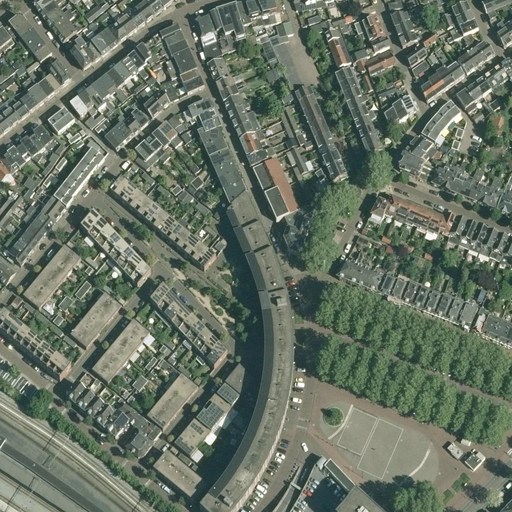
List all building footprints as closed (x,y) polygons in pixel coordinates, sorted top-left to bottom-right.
[(41,0),(36,5),(35,9),(39,15),(54,4),(57,1),(59,0),(41,0)] [(54,4),(39,15),(45,23),(59,12),(58,10),(56,8),(62,3),(66,0),(59,0),(57,1),(54,4)] [(141,0),(142,0),(144,4),(155,18),(164,11),(155,0),(141,0)] [(155,0),(164,11),(170,5),(173,3),(170,0),(155,0)] [(260,20),(265,19),(267,28),(272,27),(265,0),(253,3),(260,20)] [(276,0),(267,0),(265,0),(272,27),(277,26),(277,25),(281,24),(279,16),(280,16),(276,0)] [(292,0),(296,13),(304,11),(303,7),(301,8),(300,2),(302,2),(302,3),(305,2),(304,0),(292,0)] [(313,0),(304,0),(305,2),(302,3),(302,2),(300,2),(301,8),(303,7),(304,11),(311,9),(310,7),(315,5),(313,0)] [(316,10),(326,8),(325,4),(324,4),(323,0),(313,0),(315,5),(316,10)] [(487,15),(494,12),(511,4),(511,0),(492,0),(491,1),(486,3),(481,5),(486,15),(487,15)] [(258,29),(256,21),(260,20),(253,3),(244,5),(250,22),(251,27),(252,30),(258,29)] [(107,4),(100,9),(103,13),(109,8),(107,4)] [(139,5),(134,9),(146,25),(155,18),(144,4),(141,7),(139,5)] [(390,13),(403,10),(400,4),(395,4),(388,6),(390,13)] [(452,11),(454,15),(448,17),(448,16),(441,18),(444,25),(470,14),(467,4),(452,11)] [(246,28),(251,27),(250,22),(244,5),(235,7),(245,40),(248,48),(257,45),(255,37),(254,37),(253,34),(249,36),(246,28)] [(98,6),(90,13),(96,20),(104,13),(103,13),(100,9),(98,6)] [(437,6),(423,10),(424,16),(442,12),(441,6),(437,6)] [(234,8),(226,10),(233,35),(234,34),(237,43),(245,40),(242,30),(235,7),(234,8)] [(375,14),(373,7),(361,12),(361,13),(362,19),(375,14)] [(131,15),(126,18),(137,32),(144,27),(146,25),(134,9),(129,13),(131,15)] [(59,12),(45,23),(51,31),(65,19),(71,15),(72,14),(69,10),(62,16),(61,14),(59,12)] [(239,51),(237,43),(234,34),(233,35),(226,10),(217,13),(223,31),(226,40),(231,54),(239,51)] [(497,17),(494,12),(487,15),(490,21),(497,17)] [(90,13),(84,18),(89,25),(96,20),(90,13)] [(215,34),(219,32),(222,38),(220,39),(220,41),(218,42),(218,43),(223,57),(231,54),(226,40),(223,31),(217,13),(216,13),(210,16),(209,16),(215,34)] [(351,17),(353,23),(353,22),(362,19),(361,13),(351,17)] [(408,18),(410,18),(409,13),(406,14),(392,19),(392,20),(395,29),(410,24),(408,18)] [(121,20),(116,23),(117,25),(118,24),(118,25),(117,26),(127,39),(137,32),(126,18),(123,14),(119,17),(121,20)] [(474,23),(470,14),(444,25),(447,31),(453,29),(452,27),(453,26),(455,31),(474,23)] [(65,19),(51,31),(57,38),(71,27),(68,23),(74,18),(71,15),(65,19)] [(105,15),(99,20),(102,24),(108,19),(105,15)] [(199,21),(196,24),(201,40),(215,34),(209,16),(199,21)] [(351,17),(344,19),(345,25),(347,25),(353,23),(351,17)] [(362,23),(364,31),(360,32),(361,36),(362,36),(381,29),(377,18),(362,23)] [(10,26),(6,29),(11,37),(12,36),(12,37),(27,25),(23,20),(18,19),(9,26),(10,26)] [(344,19),(331,23),(333,30),(339,28),(345,25),(344,19)] [(331,22),(320,26),(320,29),(326,28),(327,32),(328,32),(333,30),(331,23),(331,22)] [(462,39),(466,37),(470,35),(478,32),(474,23),(455,31),(457,35),(452,38),(452,39),(447,41),(446,42),(447,45),(462,39)] [(275,28),(276,32),(278,37),(279,40),(287,38),(294,36),(291,24),(281,26),(281,27),(275,28)] [(395,29),(399,39),(413,34),(417,32),(417,30),(413,32),(410,24),(395,29)] [(501,34),(497,37),(504,50),(511,43),(511,42),(501,24),(497,27),(501,34)] [(501,24),(511,42),(511,26),(510,28),(508,24),(503,27),(501,24)] [(18,37),(22,42),(33,33),(27,25),(12,37),(14,40),(18,37)] [(111,25),(106,29),(118,46),(127,39),(117,26),(116,27),(114,29),(111,25)] [(347,25),(345,25),(339,28),(341,35),(342,35),(342,36),(347,34),(345,28),(347,27),(347,25)] [(313,37),(327,32),(326,28),(320,29),(320,26),(310,29),(313,37)] [(71,27),(57,38),(63,46),(77,35),(82,32),(81,31),(80,29),(78,27),(74,31),(71,27)] [(95,28),(91,31),(95,36),(97,35),(110,52),(118,46),(106,29),(105,28),(99,33),(95,28)] [(174,28),(159,35),(163,43),(164,43),(164,42),(180,35),(177,29),(174,28)] [(325,37),(331,53),(345,48),(340,35),(341,35),(339,28),(333,30),(328,32),(329,35),(325,37)] [(370,44),(385,39),(381,29),(362,36),(361,36),(358,37),(360,42),(363,41),(368,39),(370,44)] [(14,46),(3,31),(0,32),(0,43),(6,52),(14,46)] [(28,50),(34,58),(45,49),(33,33),(22,42),(18,45),(24,53),(28,50)] [(416,40),(413,34),(399,39),(403,49),(417,44),(422,41),(421,39),(416,40)] [(95,36),(89,41),(90,43),(102,58),(109,53),(110,52),(97,35),(95,36)] [(149,43),(144,48),(149,55),(152,53),(154,51),(155,50),(159,47),(165,45),(164,43),(163,43),(159,35),(153,40),(149,43)] [(165,45),(159,47),(155,50),(156,52),(161,50),(163,53),(184,44),(180,35),(164,42),(164,43),(165,45)] [(438,41),(436,39),(433,35),(428,38),(429,39),(421,44),(425,50),(433,45),(438,41)] [(78,36),(72,41),(72,42),(74,45),(75,44),(78,49),(92,66),(96,63),(102,58),(90,43),(85,46),(80,40),(78,37),(78,36)] [(289,43),(288,39),(287,38),(279,40),(278,37),(272,40),(269,41),(272,50),(284,45),(289,43)] [(259,41),(261,46),(269,43),(267,38),(259,41)] [(348,52),(353,50),(349,40),(344,42),(348,52)] [(367,59),(390,50),(386,40),(371,46),(373,50),(365,53),(350,59),(353,66),(364,62),(366,61),(367,60),(367,59)] [(206,64),(223,57),(218,43),(207,47),(206,43),(202,45),(204,52),(206,64)] [(188,53),(184,44),(163,53),(161,54),(163,58),(170,55),(172,60),(188,53)] [(269,64),(277,62),(270,44),(262,47),(268,65),(269,64)] [(485,44),(476,51),(485,63),(494,57),(485,44)] [(272,50),(275,56),(287,51),(284,45),(272,50)] [(476,70),(485,63),(476,51),(472,45),(463,51),(476,70)] [(146,68),(148,70),(155,67),(150,60),(148,58),(150,57),(149,55),(144,48),(135,54),(146,68)] [(351,65),(345,48),(331,53),(337,70),(351,65)] [(52,57),(45,49),(34,58),(38,63),(26,72),(28,75),(31,73),(52,57)] [(78,49),(70,55),(82,71),(86,71),(92,66),(78,49)] [(411,70),(427,58),(420,49),(406,59),(411,70)] [(463,60),(458,64),(467,76),(476,70),(463,51),(462,50),(458,52),(463,60)] [(289,56),(287,51),(275,56),(277,61),(289,56)] [(395,66),(390,52),(367,63),(366,61),(364,62),(368,72),(370,77),(395,66)] [(165,79),(157,83),(160,87),(171,83),(182,78),(197,72),(188,53),(173,59),(174,61),(166,65),(168,71),(167,71),(167,73),(163,74),(165,79)] [(142,71),(145,68),(146,68),(135,54),(128,61),(139,74),(144,81),(148,78),(142,71)] [(291,61),(289,56),(277,61),(279,66),(291,61)] [(433,57),(427,61),(431,68),(438,63),(433,57)] [(223,60),(207,66),(214,84),(230,77),(223,60)] [(455,66),(451,69),(449,66),(444,60),(440,62),(443,67),(455,85),(464,78),(455,66)] [(128,61),(120,67),(131,80),(132,80),(139,74),(128,61)] [(293,66),(291,61),(279,66),(280,69),(281,71),(293,66)] [(511,65),(509,61),(504,65),(500,68),(508,80),(511,84),(511,65)] [(22,68),(21,67),(20,67),(18,64),(16,62),(12,65),(14,67),(12,68),(16,73),(22,68)] [(269,64),(270,66),(272,71),(279,68),(277,62),(269,64)] [(364,62),(353,66),(354,68),(357,67),(360,75),(368,72),(364,62)] [(425,63),(419,67),(422,74),(429,69),(425,63)] [(52,69),(54,72),(55,75),(52,77),(62,90),(70,84),(70,81),(59,67),(59,68),(57,65),(52,69)] [(296,71),(293,66),(281,71),(283,76),(296,71)] [(120,67),(113,73),(124,86),(131,80),(120,67)] [(412,72),(415,79),(422,74),(419,67),(412,72)] [(437,77),(436,77),(446,91),(455,85),(443,67),(438,70),(440,72),(436,75),(437,77)] [(16,74),(16,73),(12,68),(6,73),(10,78),(16,74)] [(22,68),(16,73),(16,74),(19,79),(26,73),(22,68)] [(500,68),(491,74),(500,86),(508,80),(500,68)] [(283,76),(281,71),(280,69),(266,75),(267,79),(274,76),(276,81),(284,78),(283,76)] [(352,70),(339,76),(336,77),(339,86),(356,80),(352,70)] [(426,81),(435,74),(433,70),(423,77),(426,81)] [(285,79),(284,79),(285,82),(298,76),(296,71),(283,76),(284,78),(285,79)] [(200,80),(197,72),(182,78),(171,83),(173,87),(182,84),(183,88),(200,80)] [(5,82),(10,78),(6,73),(1,77),(5,82)] [(122,93),(120,90),(125,86),(124,86),(113,73),(107,78),(126,102),(129,99),(123,93),(122,93)] [(23,77),(27,82),(21,87),(25,92),(25,91),(39,108),(48,101),(38,88),(37,88),(32,81),(31,80),(26,74),(23,77)] [(491,74),(482,80),(491,92),(500,86),(491,74)] [(300,81),(298,76),(285,82),(287,87),(300,81)] [(52,77),(45,83),(55,95),(62,90),(52,77)] [(231,79),(215,86),(219,95),(235,88),(233,85),(243,81),(242,77),(231,80),(231,79)] [(429,85),(436,98),(446,91),(436,77),(428,83),(429,85)] [(107,78),(99,84),(110,98),(114,95),(117,98),(116,98),(122,104),(126,102),(107,78)] [(150,88),(156,82),(153,78),(146,84),(150,88)] [(279,81),(282,89),(288,87),(287,87),(285,82),(284,79),(279,81)] [(11,80),(7,83),(6,84),(9,88),(14,84),(11,80)] [(187,96),(204,89),(200,80),(183,88),(187,96)] [(339,86),(343,96),(359,89),(356,80),(339,86)] [(482,80),(474,87),(482,99),(491,92),(482,80)] [(302,87),(300,81),(287,87),(288,87),(290,92),(302,87)] [(385,89),(385,90),(386,92),(394,88),(391,81),(383,84),(385,89)] [(415,113),(409,97),(402,82),(393,86),(394,88),(397,94),(396,94),(397,97),(400,103),(407,119),(415,113)] [(45,83),(38,88),(48,101),(55,95),(45,83)] [(172,104),(178,101),(172,88),(173,87),(171,83),(160,87),(172,104)] [(0,89),(3,93),(9,88),(6,84),(0,88),(0,89)] [(110,103),(107,100),(109,98),(110,98),(99,84),(91,89),(103,103),(106,107),(111,112),(110,112),(112,114),(116,112),(109,104),(110,103)] [(429,85),(421,91),(427,105),(436,98),(429,85)] [(136,95),(140,92),(136,86),(131,89),(134,92),(136,95)] [(282,89),(285,99),(291,96),(290,92),(288,87),(282,89)] [(304,91),(302,87),(290,92),(291,96),(304,91)] [(474,87),(465,93),(474,105),(482,99),(474,87)] [(247,89),(237,93),(235,88),(219,95),(223,103),(238,97),(239,99),(244,96),(244,95),(248,93),(247,89)] [(388,97),(396,94),(397,94),(394,88),(386,92),(386,95),(387,95),(388,97)] [(99,112),(106,107),(103,103),(91,89),(85,95),(95,108),(98,112),(99,112)] [(151,93),(148,89),(144,92),(162,112),(170,105),(162,93),(156,99),(151,93)] [(343,96),(347,105),(366,97),(363,98),(359,89),(343,96)] [(310,90),(305,92),(304,91),(291,96),(285,99),(281,100),(284,106),(292,102),(297,100),(299,104),(313,98),(310,90)] [(385,90),(376,93),(378,98),(386,95),(386,92),(385,90)] [(29,115),(39,108),(25,91),(25,92),(21,95),(21,96),(17,99),(29,115)] [(145,101),(149,106),(144,109),(153,121),(162,112),(144,92),(140,96),(142,98),(140,99),(143,103),(145,101)] [(474,113),(470,108),(474,105),(465,93),(456,99),(465,111),(466,111),(471,118),(475,115),(476,114),(475,112),(474,113)] [(95,114),(98,112),(95,108),(85,95),(77,101),(87,113),(92,118),(96,115),(95,114)] [(223,103),(227,114),(243,107),(248,105),(244,96),(239,99),(238,97),(223,103)] [(347,105),(350,114),(365,109),(363,104),(368,102),(366,97),(347,105)] [(15,98),(7,105),(20,122),(29,115),(17,99),(15,98)] [(317,107),(313,98),(299,104),(296,106),(298,110),(301,109),(303,114),(317,107)] [(497,111),(502,107),(498,100),(488,107),(492,112),(493,113),(497,111)] [(70,106),(80,119),(87,113),(77,101),(70,106)] [(274,104),(278,114),(282,112),(278,102),(274,104)] [(194,108),(187,111),(192,121),(194,120),(199,118),(214,112),(213,111),(210,104),(206,103),(194,108)] [(381,110),(383,115),(390,131),(399,124),(392,109),(390,103),(386,106),(381,110)] [(400,103),(392,109),(399,124),(407,119),(400,103)] [(489,115),(492,112),(488,107),(486,103),(482,105),(489,115)] [(450,104),(447,107),(442,111),(452,123),(460,117),(450,104)] [(5,115),(2,117),(11,130),(20,122),(7,105),(6,105),(7,105),(1,110),(5,115)] [(227,114),(232,123),(247,116),(251,114),(249,109),(250,109),(248,105),(243,107),(227,114)] [(321,117),(317,107),(303,114),(305,118),(302,119),(304,124),(321,117)] [(124,112),(130,119),(141,132),(149,125),(138,112),(134,116),(128,108),(124,112)] [(293,117),(289,109),(289,108),(284,110),(289,119),(293,117)] [(350,114),(354,124),(372,117),(374,115),(372,112),(367,114),(365,109),(350,114)] [(65,111),(56,117),(66,130),(74,123),(65,111)] [(446,130),(452,123),(442,111),(434,119),(446,130)] [(192,126),(196,124),(198,129),(197,130),(203,127),(218,121),(214,112),(199,118),(194,120),(192,121),(192,122),(190,122),(192,126)] [(0,133),(2,137),(11,130),(2,117),(0,114),(0,133)] [(251,114),(247,116),(232,123),(235,132),(251,126),(250,125),(256,123),(257,123),(253,114),(251,114)] [(480,114),(472,119),(476,125),(484,120),(480,114)] [(354,124),(358,133),(372,127),(370,122),(376,119),(374,115),(372,117),(354,124)] [(102,116),(95,122),(94,122),(97,126),(105,120),(102,116)] [(66,130),(56,117),(48,124),(57,135),(58,136),(66,130)] [(130,119),(126,122),(121,117),(117,120),(119,122),(134,138),(141,132),(130,119)] [(168,123),(175,130),(178,128),(179,127),(178,127),(180,126),(181,125),(175,117),(173,118),(168,123)] [(297,127),(293,117),(289,119),(293,129),(297,127)] [(325,126),(321,117),(304,124),(306,128),(309,127),(311,132),(325,126)] [(485,125),(482,132),(500,138),(502,132),(500,131),(503,122),(493,118),(490,127),(485,125)] [(91,119),(85,125),(91,131),(97,126),(94,122),(95,122),(91,119)] [(440,136),(446,130),(434,119),(427,128),(440,136)] [(197,130),(200,138),(217,131),(218,131),(221,129),(218,121),(203,127),(197,130)] [(279,135),(286,132),(290,130),(286,121),(282,122),(284,126),(277,129),(279,135)] [(119,129),(117,131),(128,144),(134,138),(119,122),(116,125),(119,129)] [(256,123),(250,125),(251,126),(235,132),(239,142),(255,135),(261,132),(254,135),(252,130),(258,128),(256,123)] [(109,138),(105,141),(117,154),(122,148),(111,136),(104,127),(104,128),(101,125),(95,131),(98,134),(102,131),(109,138)] [(177,137),(166,125),(158,132),(168,143),(169,145),(170,144),(175,150),(179,155),(186,149),(182,144),(177,137)] [(329,135),(325,126),(311,132),(312,136),(309,138),(311,143),(329,135)] [(179,127),(178,128),(175,130),(175,131),(179,136),(183,132),(179,127)] [(301,137),(297,127),(293,129),(297,139),(301,137)] [(358,133),(362,142),(376,137),(383,134),(381,129),(376,131),(376,130),(374,131),(372,127),(358,133)] [(427,128),(421,137),(435,145),(440,136),(427,128)] [(55,137),(50,141),(41,129),(34,135),(45,150),(45,151),(51,154),(53,155),(60,159),(66,150),(55,137)] [(286,132),(290,141),(294,140),(290,130),(286,132)] [(117,131),(111,136),(122,148),(128,144),(117,131)] [(200,138),(205,148),(222,141),(218,131),(217,131),(200,138)] [(158,132),(151,139),(163,152),(163,151),(164,150),(163,150),(169,145),(168,143),(158,132)] [(243,151),(258,144),(265,141),(261,132),(255,135),(239,142),(243,151)] [(192,142),(186,134),(181,138),(187,146),(192,142)] [(34,135),(27,141),(39,155),(45,151),(45,150),(34,135)] [(312,143),(305,146),(304,146),(306,150),(316,146),(318,151),(333,144),(329,135),(311,143),(312,143)] [(382,153),(377,141),(376,137),(362,142),(368,158),(382,153)] [(151,139),(144,145),(159,161),(166,155),(163,151),(163,152),(151,139)] [(416,140),(416,141),(409,148),(426,156),(426,155),(429,159),(431,160),(433,159),(439,161),(441,156),(437,154),(432,149),(433,148),(416,140)] [(27,141),(20,146),(31,159),(32,160),(38,165),(43,158),(39,155),(27,141)] [(209,159),(227,151),(222,141),(205,148),(209,159)] [(243,151),(247,160),(263,154),(258,144),(243,151)] [(318,151),(321,155),(319,156),(321,161),(337,154),(333,144),(318,151)] [(135,153),(140,158),(147,165),(145,167),(148,171),(159,161),(144,145),(135,153)] [(20,146),(14,151),(24,164),(26,165),(24,164),(31,159),(20,146)] [(423,165),(429,159),(426,155),(426,156),(409,148),(403,156),(404,157),(423,165)] [(266,161),(276,157),(272,149),(263,154),(247,160),(251,169),(256,167),(267,162),(266,161)] [(294,161),(300,158),(296,150),(290,153),(294,161)] [(14,151),(8,155),(19,170),(19,171),(26,166),(26,165),(24,164),(14,151)] [(105,161),(103,160),(92,151),(85,159),(98,169),(105,161)] [(228,153),(210,161),(215,171),(232,164),(228,153)] [(296,165),(294,161),(290,153),(286,155),(291,167),(296,165)] [(324,164),(326,169),(341,163),(337,154),(321,161),(322,165),(324,164)] [(8,155),(0,161),(0,164),(10,177),(19,170),(8,155)] [(51,164),(50,164),(54,167),(54,166),(60,159),(53,155),(49,162),(51,164)] [(300,158),(294,161),(296,165),(297,168),(307,163),(304,157),(301,158),(300,158)] [(429,185),(434,171),(431,169),(424,166),(423,165),(404,157),(398,167),(400,173),(418,181),(429,185)] [(91,176),(95,171),(97,169),(98,170),(98,169),(85,159),(79,167),(91,176)] [(63,160),(59,166),(62,169),(67,162),(63,160)] [(262,188),(264,197),(288,187),(276,161),(256,171),(253,172),(258,180),(261,181),(263,185),(262,188)] [(297,168),(301,177),(309,173),(305,165),(307,164),(307,163),(297,168)] [(326,169),(332,183),(347,177),(341,163),(326,169)] [(0,164),(0,182),(0,183),(1,182),(6,187),(14,181),(13,180),(10,177),(0,164)] [(195,176),(200,172),(202,170),(197,164),(189,169),(195,176)] [(215,171),(219,181),(237,174),(232,164),(215,171)] [(450,194),(461,166),(457,164),(455,169),(454,170),(450,168),(449,168),(440,190),(450,194)] [(438,170),(431,186),(440,190),(449,168),(450,168),(450,167),(446,165),(443,173),(438,170)] [(450,194),(460,198),(467,178),(468,176),(464,174),(465,173),(463,172),(466,166),(462,165),(461,166),(450,194)] [(79,167),(77,169),(73,175),(85,184),(91,176),(79,167)] [(308,190),(301,177),(297,168),(292,171),(303,193),(308,190)] [(321,203),(332,194),(325,179),(321,171),(315,175),(320,182),(311,189),(321,203)] [(460,198),(469,201),(480,172),(477,171),(474,177),(473,180),(467,178),(460,198)] [(469,201),(478,205),(486,185),(481,183),(482,180),(484,174),(480,172),(469,201)] [(146,183),(150,178),(145,174),(141,178),(146,183)] [(219,181),(224,192),(241,184),(237,174),(219,181)] [(78,192),(83,186),(85,184),(73,175),(67,183),(78,192)] [(132,183),(124,176),(110,193),(118,200),(130,186),(132,183)] [(150,178),(146,183),(151,187),(155,183),(150,178)] [(196,180),(191,184),(190,185),(196,192),(202,187),(204,184),(198,178),(196,180)] [(481,206),(488,209),(499,180),(495,179),(491,188),(486,185),(478,205),(481,206)] [(511,202),(511,199),(508,198),(511,188),(511,185),(511,179),(510,179),(504,193),(503,197),(497,213),(499,213),(499,214),(507,217),(511,202)] [(490,210),(497,213),(503,197),(504,193),(499,191),(503,182),(499,180),(488,209),(490,210)] [(67,183),(66,184),(60,191),(73,201),(72,200),(78,192),(67,183)] [(246,194),(241,184),(224,192),(228,201),(246,194)] [(138,193),(130,186),(118,200),(126,207),(138,193)] [(162,196),(165,191),(160,187),(157,191),(162,196)] [(175,197),(182,192),(178,187),(171,193),(175,197)] [(196,192),(191,187),(187,191),(193,196),(196,192)] [(273,214),(276,224),(281,222),(300,214),(300,213),(288,187),(264,197),(270,206),(273,207),(274,211),(273,214)] [(207,195),(203,192),(201,189),(195,196),(201,201),(207,195)] [(308,191),(308,190),(303,193),(308,202),(313,200),(309,190),(308,191)] [(30,200),(34,195),(34,194),(32,193),(29,191),(23,199),(27,203),(30,200)] [(60,191),(54,200),(66,210),(73,201),(60,191)] [(165,191),(162,196),(167,200),(170,196),(165,191)] [(145,200),(138,193),(126,207),(134,213),(145,200)] [(185,200),(188,196),(185,193),(178,199),(182,203),(185,199),(185,200)] [(228,201),(231,208),(232,209),(227,213),(228,215),(232,214),(253,263),(258,277),(263,290),(266,304),(269,318),(270,329),(272,344),(272,347),(272,353),(272,361),(271,376),(269,390),(268,398),(253,383),(239,368),(224,385),(240,399),(256,412),(255,415),(251,428),(246,441),(240,454),(233,466),(226,478),(218,489),(211,497),(198,511),(237,511),(241,507),(250,495),(259,481),(266,468),(273,453),(279,439),(284,424),(285,416),(287,408),(290,393),(292,377),(293,362),(293,353),(293,348),(293,344),(292,330),(290,315),(287,299),(283,284),(278,270),(272,254),(246,194),(228,201)] [(13,203),(13,204),(18,208),(23,201),(18,196),(14,201),(13,203)] [(188,196),(185,200),(190,204),(193,200),(188,196)] [(42,204),(47,208),(60,218),(66,211),(53,201),(47,197),(42,204)] [(6,200),(2,205),(1,206),(6,209),(11,203),(6,200)] [(134,213),(142,220),(153,206),(145,200),(134,213)] [(385,216),(396,220),(402,204),(391,200),(389,206),(385,216)] [(380,227),(382,222),(385,216),(389,206),(379,202),(371,217),(368,223),(380,227)] [(12,215),(18,208),(13,204),(7,211),(12,215)] [(396,220),(406,225),(413,208),(402,204),(396,220)] [(201,213),(204,209),(199,205),(196,209),(201,213)] [(161,213),(157,210),(153,206),(142,220),(149,226),(161,213)] [(38,207),(36,210),(35,210),(54,225),(60,218),(47,208),(44,212),(38,207)] [(406,225),(417,229),(423,213),(413,208),(406,225)] [(204,209),(201,213),(206,217),(209,213),(204,209)] [(308,232),(314,216),(309,209),(300,213),(300,214),(308,232)] [(49,232),(54,225),(35,210),(30,217),(31,218),(49,232)] [(7,221),(12,215),(7,211),(2,217),(7,221)] [(218,212),(214,218),(217,220),(224,217),(218,212)] [(80,229),(88,237),(101,221),(94,213),(80,229)] [(149,226),(157,233),(169,219),(161,213),(149,226)] [(417,229),(428,233),(434,217),(423,213),(417,229)] [(301,254),(308,232),(300,214),(281,222),(286,234),(284,241),(290,254),(297,256),(301,254)] [(438,237),(439,233),(444,221),(434,217),(428,233),(438,237)] [(446,217),(444,221),(439,233),(450,238),(457,222),(446,217)] [(43,239),(49,232),(31,218),(25,224),(27,226),(26,226),(43,239)] [(157,233),(165,239),(176,226),(169,219),(157,233)] [(88,237),(95,244),(108,229),(101,221),(88,237)] [(450,238),(456,240),(454,246),(458,248),(468,226),(457,222),(450,238)] [(38,246),(43,239),(26,226),(22,231),(21,230),(20,231),(38,246)] [(184,232),(176,226),(165,239),(173,246),(184,232)] [(478,230),(468,226),(458,248),(468,252),(478,230)] [(204,231),(209,235),(212,231),(207,227),(204,231)] [(95,244),(102,252),(115,236),(108,229),(95,244)] [(488,234),(478,230),(468,252),(479,256),(488,234)] [(33,253),(38,246),(20,231),(15,238),(33,253)] [(217,235),(212,231),(209,235),(214,239),(217,235)] [(192,239),(184,232),(173,246),(181,253),(192,239)] [(498,238),(488,234),(479,256),(489,260),(498,238)] [(102,252),(109,259),(122,243),(115,236),(102,252)] [(27,260),(33,253),(15,238),(14,237),(13,239),(16,242),(12,246),(12,247),(15,249),(16,248),(19,251),(19,252),(27,260)] [(325,243),(330,246),(333,240),(328,237),(325,243)] [(359,238),(356,244),(363,247),(366,241),(359,238)] [(509,243),(498,238),(489,260),(500,264),(509,243)] [(181,253),(188,259),(200,246),(192,239),(181,253)] [(220,244),(225,248),(228,244),(223,240),(220,244)] [(13,265),(14,263),(21,268),(27,260),(19,252),(19,251),(16,248),(15,249),(12,247),(12,246),(8,243),(4,248),(10,252),(7,256),(8,257),(8,258),(9,258),(7,260),(13,265)] [(109,259),(106,263),(113,270),(129,251),(122,243),(109,259)] [(511,243),(509,243),(500,264),(500,265),(500,266),(504,267),(505,267),(510,269),(511,265),(511,264),(511,243)] [(188,259),(196,266),(208,252),(200,246),(188,259)] [(385,253),(393,257),(396,251),(388,247),(387,249),(386,248),(384,252),(386,252),(385,253)] [(65,248),(58,257),(74,270),(81,261),(65,248)] [(120,278),(123,274),(136,258),(129,251),(113,270),(120,278)] [(204,273),(216,259),(208,252),(196,266),(204,273)] [(348,285),(357,288),(363,273),(364,273),(366,266),(369,259),(360,255),(357,262),(348,285)] [(58,257),(51,265),(67,278),(74,270),(58,257)] [(123,274),(130,281),(143,266),(136,258),(123,274)] [(349,267),(345,265),(338,278),(339,281),(348,285),(357,262),(352,260),(349,267)] [(51,265),(44,273),(60,287),(67,278),(51,265)] [(130,281),(137,289),(150,273),(143,266),(130,281)] [(357,288),(367,292),(376,270),(366,266),(364,273),(363,273),(357,288)] [(457,274),(459,269),(451,266),(449,271),(457,274)] [(0,277),(0,282),(6,287),(15,275),(7,269),(0,277)] [(377,296),(383,280),(385,274),(376,270),(367,292),(377,296)] [(44,273),(37,282),(53,295),(60,287),(44,273)] [(385,279),(378,297),(389,301),(399,280),(387,275),(385,279)] [(401,306),(401,305),(409,287),(410,283),(409,284),(399,280),(389,301),(401,306)] [(37,282),(30,290),(46,303),(53,295),(37,282)] [(86,283),(81,290),(83,292),(89,285),(86,283)] [(401,305),(412,310),(421,287),(410,283),(409,287),(401,305)] [(86,294),(92,287),(89,285),(83,292),(86,294)] [(150,302),(157,310),(170,295),(163,287),(150,302)] [(412,310),(423,314),(432,292),(421,287),(412,310)] [(30,290),(23,299),(39,312),(46,303),(30,290)] [(75,297),(78,299),(83,292),(81,290),(75,297)] [(78,299),(80,301),(86,294),(83,292),(78,299)] [(423,315),(434,319),(444,296),(432,292),(423,314),(423,315)] [(498,297),(499,297),(508,301),(511,297),(501,292),(498,297)] [(105,295),(98,304),(114,317),(121,308),(105,295)] [(177,302),(170,295),(157,310),(158,311),(154,314),(161,321),(177,302)] [(445,324),(445,323),(455,300),(444,296),(434,319),(445,324)] [(18,298),(13,303),(18,307),(22,302),(21,301),(18,298)] [(445,323),(456,328),(466,305),(455,300),(445,323)] [(184,310),(177,302),(161,321),(169,329),(184,310)] [(98,304),(91,312),(107,325),(114,317),(98,304)] [(466,305),(456,328),(469,333),(477,313),(479,310),(476,309),(466,305)] [(32,309),(29,312),(34,317),(37,313),(32,309)] [(191,317),(184,310),(169,329),(172,326),(178,333),(191,317)] [(477,319),(471,334),(481,338),(490,317),(485,315),(485,313),(480,311),(477,319)] [(91,312),(84,320),(100,334),(107,325),(91,312)] [(0,319),(0,333),(11,320),(4,314),(0,319)] [(178,333),(185,340),(198,325),(191,317),(178,333)] [(481,338),(493,343),(501,322),(490,317),(481,338)] [(0,333),(7,339),(18,325),(11,320),(0,333)] [(45,320),(42,323),(47,328),(50,324),(45,320)] [(84,320),(77,329),(93,342),(100,334),(84,320)] [(133,322),(126,330),(143,344),(150,335),(133,322)] [(493,343),(504,348),(511,327),(511,326),(501,322),(493,343)] [(7,339),(13,344),(24,331),(18,325),(7,339)] [(185,340),(192,348),(206,332),(198,325),(185,340)] [(70,337),(86,351),(93,342),(77,329),(70,337)] [(58,330),(55,334),(60,339),(63,335),(58,330)] [(126,330),(120,338),(136,352),(143,344),(126,330)] [(154,330),(151,334),(156,338),(159,335),(154,330)] [(13,344),(20,350),(31,336),(24,331),(13,344)] [(192,348),(199,355),(195,360),(196,360),(202,352),(213,340),(206,332),(192,348)] [(38,341),(31,336),(20,350),(26,355),(38,341)] [(120,338),(113,346),(129,360),(136,352),(120,338)] [(202,367),(206,363),(220,347),(213,340),(202,352),(196,360),(202,367)] [(26,355),(33,360),(44,347),(38,341),(26,355)] [(71,341),(68,345),(74,349),(76,346),(71,341)] [(170,343),(167,347),(172,351),(175,348),(170,343)] [(74,349),(82,356),(84,352),(77,346),(74,349)] [(113,346),(106,355),(122,369),(129,360),(113,346)] [(33,360),(39,366),(51,352),(44,347),(33,360)] [(163,355),(167,350),(163,347),(159,352),(163,355)] [(206,363),(214,370),(227,355),(220,347),(206,363)] [(39,366),(46,371),(57,358),(51,352),(39,366)] [(106,355),(99,364),(115,377),(122,369),(106,355)] [(64,363),(57,358),(46,371),(53,377),(64,363)] [(71,369),(64,363),(53,377),(59,382),(71,369)] [(99,364),(91,372),(107,386),(115,377),(99,364)] [(181,377),(174,385),(190,399),(197,390),(181,377)] [(199,388),(203,383),(197,378),(193,383),(199,388)] [(132,387),(136,391),(141,385),(137,382),(132,387)] [(174,385),(167,394),(183,407),(190,399),(174,385)] [(82,390),(77,386),(67,397),(68,402),(75,408),(89,391),(84,387),(82,390)] [(223,387),(215,396),(218,399),(232,410),(239,401),(225,390),(223,387)] [(75,408),(84,415),(98,398),(89,391),(75,408)] [(167,394),(160,402),(176,415),(183,407),(167,394)] [(215,396),(208,404),(225,418),(232,410),(218,399),(215,396)] [(84,415),(93,423),(107,406),(98,398),(84,415)] [(130,406),(135,401),(131,398),(127,403),(130,406)] [(160,402),(153,410),(169,424),(176,415),(160,402)] [(208,404),(201,413),(218,426),(225,418),(208,404)] [(116,441),(129,425),(135,430),(136,430),(143,421),(124,405),(122,407),(117,414),(103,431),(116,441)] [(93,423),(103,431),(117,414),(112,409),(107,406),(93,423)] [(146,419),(162,432),(169,424),(153,410),(146,419)] [(201,413),(195,421),(211,434),(218,426),(201,413)] [(136,430),(138,432),(154,444),(161,435),(156,430),(143,421),(136,430)] [(195,421),(188,429),(204,443),(211,434),(195,421)] [(119,511),(79,480),(34,447),(0,424),(0,471),(62,511),(119,511)] [(490,436),(497,439),(502,427),(494,424),(490,436)] [(188,429),(181,438),(197,451),(204,443),(188,429)] [(138,432),(125,449),(139,460),(143,459),(154,445),(154,444),(138,432)] [(215,434),(208,443),(214,448),(221,440),(215,434)] [(181,438),(174,446),(190,460),(197,451),(181,438)] [(453,444),(447,450),(458,461),(464,455),(453,444)] [(152,472),(159,478),(173,461),(166,455),(152,472)] [(473,455),(465,464),(474,472),(482,464),(473,455)] [(186,459),(183,462),(188,467),(191,464),(186,459)] [(375,511),(354,489),(330,464),(329,466),(321,459),(320,460),(319,462),(317,464),(316,465),(314,469),(313,471),(312,473),(304,470),(298,467),(296,471),(294,476),(292,480),(290,484),(288,488),(286,492),(284,496),(281,500),(279,504),(276,508),(274,511),(273,511),(375,511)] [(159,478),(166,483),(180,466),(173,461),(159,478)] [(166,483),(172,488),(186,472),(180,466),(166,483)] [(199,470),(196,473),(202,478),(205,475),(199,470)] [(172,488),(179,494),(193,477),(186,472),(172,488)] [(218,483),(222,477),(219,474),(214,480),(218,483)] [(179,494),(185,499),(200,483),(193,477),(179,494)] [(185,499),(192,505),(207,488),(200,483),(185,499)] [(0,511),(12,511),(0,503),(0,511)]
